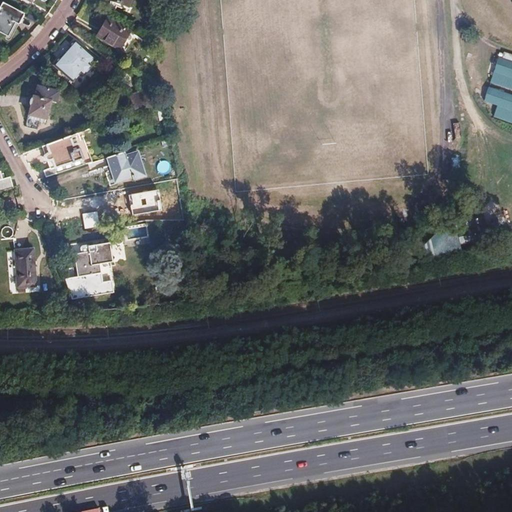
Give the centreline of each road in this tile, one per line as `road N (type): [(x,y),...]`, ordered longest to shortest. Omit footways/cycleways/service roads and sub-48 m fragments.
road 1 (motorway): [(511,394),(0,489)]
road 2 (track): [(0,394),(179,393),(511,325)]
road 3 (motorway): [(59,511),(511,430)]
road 4 (track): [(511,139),(462,98),(447,0)]
